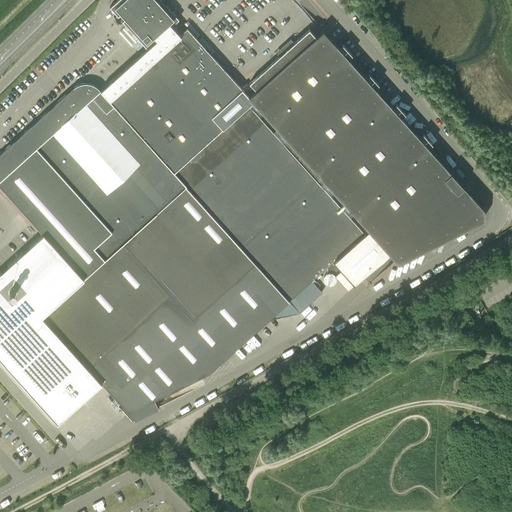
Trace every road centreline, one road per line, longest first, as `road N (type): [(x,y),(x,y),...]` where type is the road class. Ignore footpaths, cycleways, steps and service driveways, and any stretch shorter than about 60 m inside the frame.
road 1 (track): [(425,355),(269,442),(251,467),(273,466),(404,405),(447,402)]
road 2 (track): [(170,428),(504,241)]
road 3 (track): [(15,511),(170,428)]
road 4 (track): [(372,511),(296,492),(251,467)]
road 5 (unclassified): [(0,88),(89,0)]
road 6 (unknown): [(227,47),(236,66),(257,60),(297,20),(287,0)]
